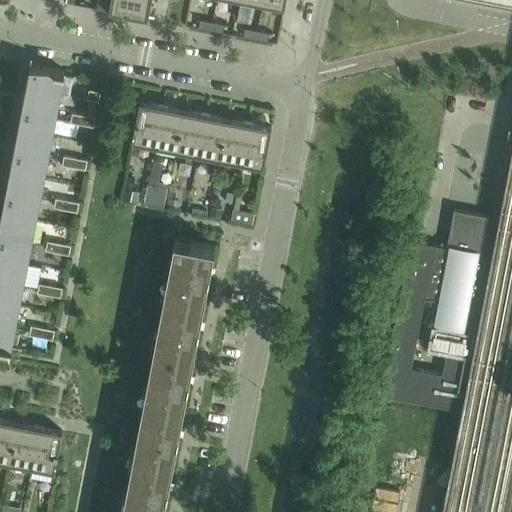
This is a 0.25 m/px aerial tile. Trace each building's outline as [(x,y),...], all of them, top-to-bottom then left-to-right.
[(114,0),(113,11),(147,18),(150,0),(114,0)] [(199,21),(198,28),(210,31),(211,23),(199,21)] [(211,23),(210,31),(221,33),(223,25),(211,23)] [(244,29),(242,37),(254,39),(255,31),(244,29)] [(255,31),(254,39),(266,41),(267,34),(255,31)] [(65,71),(31,65),(26,87),(61,93),(65,71)] [(92,79),(90,89),(102,91),(103,82),(92,79)] [(57,115),(61,93),(26,87),(22,108),(57,115)] [(134,141),(155,145),(163,106),(141,102),(134,141)] [(184,110),(163,106),(155,145),(177,149),(184,110)] [(53,136),(57,115),(22,108),(18,129),(53,136)] [(206,115),(184,110),(177,149),(199,153),(206,115)] [(83,125),(85,115),(73,113),(71,123),(83,125)] [(96,117),(85,115),(83,125),(95,127),(96,117)] [(228,119),(206,115),(199,153),(220,158),(228,119)] [(249,123),(228,119),(220,158),(242,162),(249,123)] [(271,127),(249,123),(242,162),(264,166),(271,127)] [(49,157),(53,136),(18,129),(14,150),(49,157)] [(45,178),(49,157),(14,150),(10,172),(45,178)] [(75,167),(76,157),(65,155),(63,165),(75,167)] [(86,169),(88,160),(76,157),(75,167),(86,169)] [(40,200),(45,178),(10,172),(6,193),(40,200)] [(149,181),(145,204),(155,206),(160,183),(149,181)] [(125,188),(122,199),(139,203),(141,191),(133,189),(125,188)] [(36,221),(40,200),(6,193),(2,214),(36,221)] [(228,193),(226,202),(233,203),(235,194),(228,193)] [(250,224),(252,214),(240,211),(242,196),(236,196),(233,215),(232,220),(250,224)] [(66,209),(68,200),(56,198),(54,207),(66,209)] [(167,199),(166,208),(178,211),(180,201),(167,199)] [(78,212),(80,202),(68,200),(66,209),(78,212)] [(212,207),(211,216),(222,218),(223,209),(212,207)] [(447,247),(412,240),(382,395),(460,410),(471,358),(498,218),(498,217),(455,209),(447,247)] [(0,235),(32,242),(36,221),(2,214),(0,223),(0,235)] [(0,258),(28,264),(32,242),(0,235),(0,258)] [(206,299),(215,249),(216,246),(176,238),(166,292),(206,299)] [(58,252),(60,243),(48,241),(46,250),(58,252)] [(70,255),(72,245),(60,243),(58,252),(70,255)] [(0,280),(24,285),(28,264),(0,258),(0,280)] [(0,302),(20,306),(24,285),(0,280),(0,302)] [(50,295),(52,285),(40,283),(38,292),(50,295)] [(64,288),(52,285),(50,295),(62,297),(64,288)] [(206,299),(166,292),(155,346),(195,353),(206,299)] [(0,324),(16,328),(20,306),(0,302),(0,324)] [(0,347),(12,350),(16,328),(0,324),(0,347)] [(42,337),(44,328),(32,325),(30,335),(42,337)] [(54,339),(55,330),(44,328),(42,337),(54,339)] [(195,353),(155,346),(145,400),(185,407),(195,353)] [(185,407),(145,400),(134,454),(174,461),(185,407)] [(19,423),(0,419),(0,459),(11,462),(19,423)] [(41,427),(19,423),(11,462),(33,466),(41,427)] [(62,431),(41,427),(33,466),(55,470),(62,431)] [(134,454),(124,508),(147,511),(164,511),(174,461),(134,454)]
